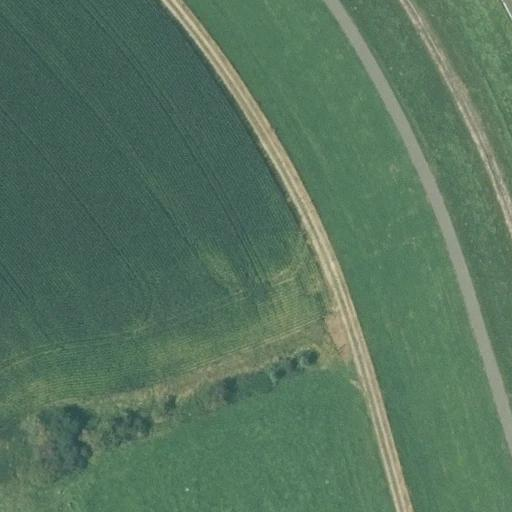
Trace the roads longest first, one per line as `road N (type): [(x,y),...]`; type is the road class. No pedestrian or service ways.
road 1 (track): [(155,0),(209,62),(286,180),(400,511)]
road 2 (track): [(409,0),(441,48),(511,206)]
